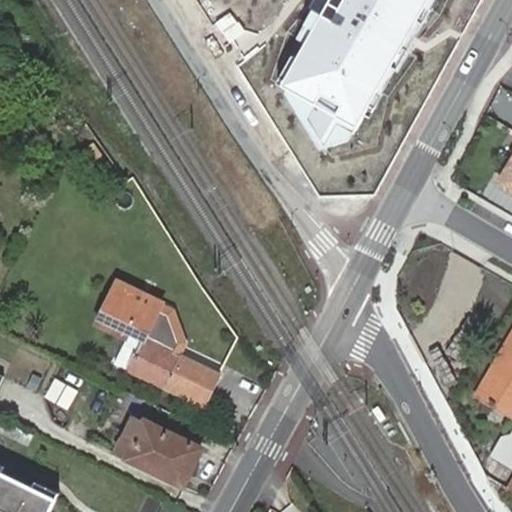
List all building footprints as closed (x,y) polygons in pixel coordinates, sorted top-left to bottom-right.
[(447,0),(314,0),(310,8),(309,7),(288,33),(273,79),(316,105),(308,120),(332,159),(378,145),(389,98),(417,57),(412,54),(415,48),(419,41),(440,16),(447,0)] [(511,165),(510,164),(499,184),(511,191),(511,165)] [(116,280),(103,307),(179,344),(181,341),(168,315),(159,309),(162,303),(116,280)] [(179,344),(187,348),(191,340),(174,308),(162,303),(159,309),(168,315),(181,341),(179,344)] [(179,344),(103,307),(99,316),(128,331),(131,332),(144,339),(129,370),(206,407),(221,375),(182,356),(175,353),(179,344)] [(128,331),(99,316),(95,324),(124,338),(128,331)] [(144,339),(131,332),(115,364),(129,370),(144,339)] [(511,411),(511,336),(480,392),(511,411)] [(182,356),(187,348),(179,344),(175,353),(182,356)] [(127,457),(144,421),(133,415),(116,452),(127,457)] [(202,450),(144,421),(127,457),(185,485),(202,450)] [(511,438),(501,443),(493,456),(511,466),(511,438)] [(0,511),(50,511),(60,493),(36,482),(33,488),(2,473),(6,466),(0,463),(0,511)]
